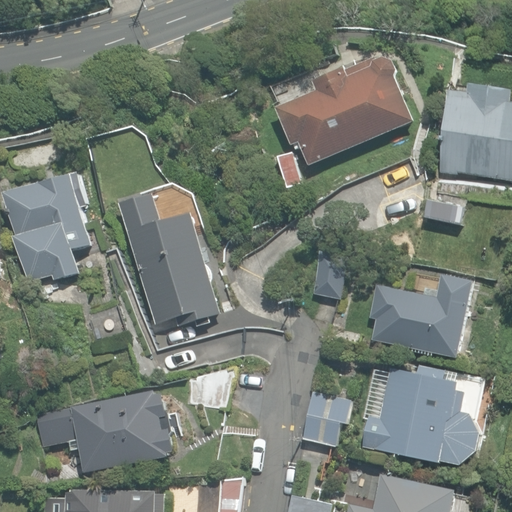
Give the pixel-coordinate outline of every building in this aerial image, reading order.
[(323,91),(281,109),(297,146),(305,143),(316,167),(422,123),(392,52),(319,83),(323,91)] [(476,94),(452,91),(440,171),(511,182),(511,89),(478,84),(476,94)] [(96,245),(81,182),(13,198),(34,283),(59,278),(60,282),(87,275),(80,249),(96,245)] [(157,195),(124,205),(158,327),(181,321),(183,327),(225,316),(197,215),(165,224),(157,195)] [(462,210),(438,206),(434,225),(458,230),(462,210)] [(0,279),(12,277),(0,229),(0,279)] [(352,259),(325,254),(317,296),(344,301),(352,259)] [(445,300),(382,286),(375,318),(382,320),(378,340),(468,359),(485,283),(450,275),(445,300)] [(472,385),(398,368),(386,418),(376,415),(369,446),(465,470),(485,455),(491,434),(483,417),(466,411),(472,385)] [(230,412),(241,369),(191,382),(187,402),(230,412)] [(187,458),(175,389),(40,414),(46,447),(85,440),(91,476),(187,458)] [(356,402),(317,392),(305,438),(344,448),(356,402)] [(380,511),(353,506),(352,511),(460,511),(465,494),(388,477),(380,511)] [(246,511),(249,478),(199,485),(198,511),(246,511)] [(175,511),(176,494),(58,495),(57,511),(175,511)] [(337,511),(338,507),(299,499),(295,511),(337,511)]
